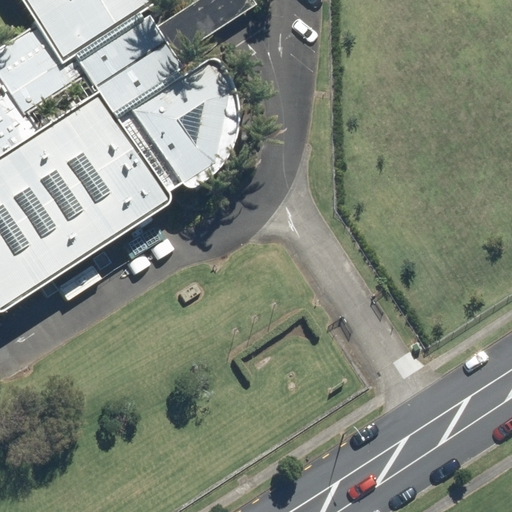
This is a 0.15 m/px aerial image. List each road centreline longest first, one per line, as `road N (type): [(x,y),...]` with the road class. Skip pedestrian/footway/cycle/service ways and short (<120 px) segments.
road 1 (unknown): [(0,337),(189,270),(313,237)]
road 2 (tertiary): [(308,511),(511,374)]
